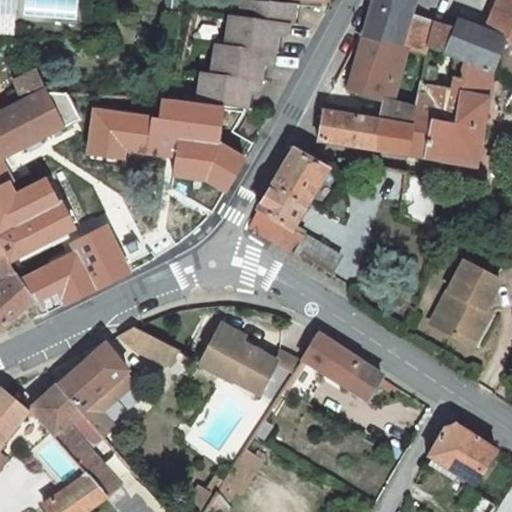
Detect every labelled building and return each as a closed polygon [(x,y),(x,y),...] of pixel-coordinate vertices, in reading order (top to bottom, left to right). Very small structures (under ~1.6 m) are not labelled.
[(0,0),(0,12),(15,14),(15,0),(0,0)] [(286,3),(254,0),(242,0),(239,17),(278,22),(288,23),(298,24),(301,4),(286,3)] [(372,0),(366,25),(362,37),(407,49),(406,50),(420,53),(425,55),(429,46),(465,60),(465,59),(493,70),(505,40),(506,39),(484,30),(457,19),(454,28),(410,14),(415,2),(417,2),(417,0),(416,0),(372,0)] [(511,0),(497,0),(484,30),(506,39),(505,40),(511,42),(511,0)] [(201,71),(197,101),(224,105),(245,108),(249,79),(259,81),(259,80),(263,51),(274,53),(274,52),(278,22),(239,17),(230,15),(225,45),(216,43),(211,73),(201,71)] [(278,22),(274,52),(279,53),(282,36),(287,32),(288,23),(278,22)] [(407,49),(362,37),(347,91),(383,102),(379,121),(379,122),(411,128),(413,116),(411,116),(413,107),(393,102),(406,50),(407,49)] [(511,42),(505,40),(493,70),(494,70),(499,73),(511,82),(511,42)] [(263,51),(259,80),(265,81),(268,64),(272,61),(274,53),(263,51)] [(433,88),(420,86),(415,108),(413,116),(411,128),(409,155),(476,167),(494,70),(493,70),(465,59),(465,60),(461,79),(455,78),(453,92),(433,88)] [(421,80),(420,86),(433,88),(436,70),(423,67),(421,80)] [(0,153),(2,158),(78,118),(64,93),(45,91),(35,68),(14,79),(20,93),(24,101),(0,112),(0,153)] [(249,79),(245,108),(246,108),(251,109),(253,93),(258,89),(259,81),(249,79)] [(94,109),(87,154),(124,159),(126,151),(177,157),(175,175),(205,179),(225,192),(245,157),(219,143),(224,105),(197,101),(164,99),(161,119),(94,109)] [(323,111),(318,140),(377,150),(409,155),(411,128),(379,122),(379,121),(356,117),(347,116),(348,111),(324,106),(323,111)] [(249,113),(239,131),(250,137),(260,120),(249,113)] [(258,209),(249,228),(301,258),(303,256),(331,274),(340,256),(291,229),(309,200),(322,207),(336,182),(327,169),(326,168),(294,149),(258,209)] [(2,158),(0,153),(0,187),(10,182),(13,181),(2,158)] [(390,168),(361,164),(358,180),(387,186),(390,168)] [(407,172),(390,168),(387,186),(405,189),(407,175),(407,172)] [(436,178),(407,175),(405,189),(403,213),(431,226),(436,178)] [(10,182),(0,187),(0,247),(3,254),(10,264),(76,230),(62,202),(59,203),(45,179),(16,194),(10,182)] [(20,279),(33,299),(37,304),(59,293),(65,305),(130,274),(107,226),(72,244),(75,252),(20,279)] [(0,329),(33,299),(20,279),(15,273),(10,264),(3,254),(0,256),(0,329)] [(464,261),(431,324),(467,342),(485,309),(500,281),(464,261)] [(491,312),(485,309),(467,342),(474,346),(491,312)] [(221,325),(200,364),(232,381),(233,380),(259,394),(275,402),(294,374),(301,363),(280,352),(275,361),(250,347),(241,343),(244,337),(221,325)] [(132,327),(118,335),(136,351),(148,336),(132,327)] [(318,333),(301,358),(303,359),(367,400),(382,376),(318,333)] [(177,351),(148,336),(136,351),(165,365),(177,351)] [(253,342),(244,337),(241,343),(250,347),(253,342)] [(105,343),(58,384),(81,412),(126,373),(128,371),(105,343)] [(126,373),(81,412),(103,437),(114,427),(101,412),(135,383),(126,373)] [(58,384),(32,408),(54,434),(56,437),(88,473),(87,474),(107,497),(121,487),(89,451),(104,438),(103,437),(81,412),(58,384)] [(28,411),(1,389),(0,390),(0,417),(14,429),(28,411)] [(0,445),(14,429),(0,417),(0,445)] [(445,427),(428,456),(432,459),(457,473),(475,484),(497,451),(455,424),(445,427)] [(245,449),(225,480),(237,490),(241,494),(262,461),(245,449)] [(457,473),(432,459),(429,464),(454,479),(457,473)] [(87,474),(44,505),(48,511),(86,511),(107,497),(87,474)] [(225,480),(224,482),(215,477),(207,489),(216,495),(209,507),(215,511),(221,511),(227,502),(237,490),(225,480)] [(166,511),(142,486),(119,508),(123,511),(166,511)] [(491,511),(495,506),(481,498),(472,511),(491,511)]
